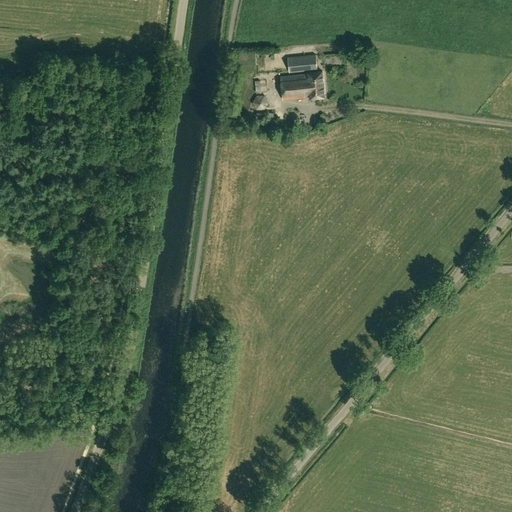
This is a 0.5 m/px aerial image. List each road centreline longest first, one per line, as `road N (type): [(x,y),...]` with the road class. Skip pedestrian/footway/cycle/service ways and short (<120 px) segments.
road 1 (unclassified): [(74,511),(129,354),(183,0)]
road 2 (unclassified): [(511,210),(259,511)]
